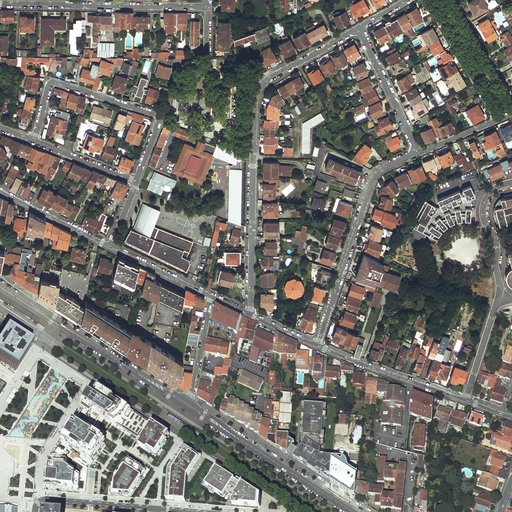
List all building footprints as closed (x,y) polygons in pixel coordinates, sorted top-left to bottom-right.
[(221,0),(222,9),(234,9),(234,0),(221,0)] [(288,0),(278,0),(281,9),(288,9),(288,0)] [(369,9),(364,0),(360,0),(350,6),(356,17),(369,9)] [(488,8),(483,0),(472,0),(468,3),(475,15),(488,8)] [(511,19),(503,4),(499,6),(508,21),(511,19)] [(405,13),(396,18),(398,21),(402,28),(403,30),(409,26),(412,25),(412,26),(422,20),(420,16),(416,8),(406,14),(405,13)] [(7,10),(0,10),(0,20),(17,21),(17,15),(13,15),(13,10),(7,10)] [(350,21),(345,10),(333,16),(338,26),(350,21)] [(124,12),(115,11),(114,26),(132,27),(132,12),(124,12)] [(168,12),(164,12),(163,23),(165,23),(165,31),(171,31),(171,30),(176,30),(176,12),(168,12)] [(182,13),(177,12),(176,27),(183,27),(183,28),(186,28),(187,13),(182,13)] [(99,15),(88,14),(88,20),(91,20),(91,41),(97,41),(98,25),(99,26),(99,15)] [(26,15),(20,15),(19,29),(33,29),(34,17),(26,17),(26,15)] [(111,15),(99,15),(99,26),(99,27),(111,27),(111,15)] [(147,16),(136,16),(133,16),(133,28),(138,28),(138,26),(147,25),(147,23),(150,22),(150,16),(147,16)] [(64,18),(41,18),(40,43),(52,43),(53,28),(64,28),(64,18)] [(85,19),(76,19),(76,22),(73,22),(73,28),(70,28),(69,42),(74,42),(75,34),(84,34),(85,19)] [(493,29),(488,19),(479,24),(488,41),(500,34),(496,27),(493,29)] [(195,21),(190,21),(190,43),(193,43),(193,45),(198,45),(199,23),(195,23),(195,21)] [(230,21),(219,21),(219,34),(221,34),(220,50),(229,50),(230,21)] [(289,36),(281,21),(279,22),(279,23),(281,29),(283,29),(287,38),(289,36)] [(392,25),(390,22),(388,21),(385,23),(386,25),(384,26),(385,27),(389,36),(399,31),(402,28),(398,21),(392,25)] [(416,32),(426,27),(423,23),(413,28),(416,32)] [(323,24),(306,33),(310,41),(328,32),(323,24)] [(511,28),(509,25),(506,26),(499,30),(501,33),(511,28)] [(415,36),(409,26),(403,30),(409,39),(415,36)] [(432,26),(420,33),(422,36),(424,41),(426,44),(437,38),(438,38),(432,26)] [(270,38),(266,27),(234,38),(234,44),(255,36),(258,43),(270,38)] [(389,36),(385,27),(379,31),(378,29),(373,32),(379,43),(390,37),(389,36)] [(306,33),(305,31),(293,37),(298,47),(310,41),(306,33)] [(502,40),(503,39),(506,45),(511,40),(511,38),(508,31),(500,35),(502,40)] [(443,48),(437,38),(426,44),(423,46),(416,50),(418,52),(426,48),(426,47),(429,45),(433,53),(443,48)] [(295,49),(290,39),(280,44),(285,55),(295,49)] [(114,43),(97,43),(97,45),(97,56),(109,56),(114,57),(114,43)] [(133,43),(133,48),(133,57),(136,57),(141,57),(141,44),(133,43)] [(359,54),(353,44),(344,50),(349,59),(355,56),(356,57),(358,56),(357,55),(359,54)] [(97,56),(97,45),(84,45),(84,52),(83,56),(89,56),(97,56)] [(259,51),(266,65),(277,59),(270,46),(259,51)] [(133,57),(133,48),(125,48),(125,57),(132,57),(133,57)] [(185,49),(175,49),(175,58),(185,58),(185,49)] [(448,55),(445,49),(439,53),(442,58),(441,58),(444,63),(448,61),(451,59),(453,58),(450,53),(448,55)] [(401,58),(397,50),(386,56),(390,64),(401,58)] [(347,61),(341,52),(332,58),(337,67),(347,61)] [(0,55),(0,61),(16,63),(16,60),(21,61),(21,57),(21,56),(16,55),(8,55),(0,55)] [(52,56),(50,63),(54,64),(56,61),(61,61),(61,66),(67,67),(67,65),(71,65),(71,60),(67,60),(67,56),(58,55),(52,56)] [(83,56),(81,56),(79,62),(79,63),(87,65),(89,56),(83,56)] [(114,57),(109,56),(107,61),(102,59),(99,70),(109,73),(112,63),(115,64),(117,57),(114,57)] [(117,57),(115,64),(113,70),(116,71),(118,65),(120,65),(123,57),(117,57)] [(130,64),(124,62),(121,70),(134,74),(138,61),(135,60),(136,57),(133,57),(132,57),(130,64)] [(168,57),(158,57),(157,62),(159,63),(156,73),(167,77),(173,58),(168,57)] [(406,66),(402,57),(401,58),(390,64),(389,65),(391,68),(392,68),(395,73),(406,66)] [(335,68),(329,59),(320,65),(325,74),(335,68)] [(151,74),(154,62),(146,60),(143,72),(151,74)] [(432,71),(425,60),(422,62),(424,66),(428,72),(432,71)] [(451,67),(448,61),(444,63),(438,67),(444,77),(457,70),(454,65),(451,67)] [(99,65),(93,63),(91,70),(83,68),(80,78),(84,79),(86,73),(95,76),(99,65)] [(367,73),(363,63),(352,68),(357,77),(367,73)] [(323,77),(317,67),(308,72),(313,82),(323,77)] [(35,70),(20,68),(20,69),(27,70),(29,72),(28,75),(35,77),(35,70)] [(84,79),(94,82),(95,76),(86,73),(84,79)] [(413,80),(409,73),(397,80),(402,90),(410,86),(409,83),(413,80)] [(126,77),(115,74),(111,88),(121,91),(121,89),(123,90),(126,77)] [(36,90),(40,77),(35,77),(28,75),(25,87),(30,88),(36,90)] [(310,87),(303,75),(300,77),(299,75),(292,80),(297,89),(303,85),(306,89),(310,87)] [(95,76),(94,82),(92,89),(97,90),(101,78),(95,76)] [(134,85),(131,92),(135,93),(135,94),(142,96),(142,95),(143,93),(146,94),(148,89),(143,88),(144,84),(145,84),(147,78),(141,76),(138,86),(134,85)] [(373,87),(368,77),(357,82),(362,92),(373,87)] [(438,90),(432,78),(429,80),(435,91),(438,90)] [(297,89),(292,80),(285,84),(290,93),(297,89)] [(445,88),(441,80),(435,83),(445,100),(448,99),(451,97),(448,92),(452,90),(449,86),(445,88)] [(290,93),(285,84),(278,88),(280,92),(283,97),(290,93)] [(159,90),(149,87),(148,89),(146,94),(146,96),(144,100),(155,103),(159,90)] [(69,92),(55,88),(54,91),(64,94),(61,106),(65,108),(66,105),(69,92)] [(406,93),(406,92),(402,94),(404,98),(405,97),(404,95),(406,94),(411,104),(421,99),(415,88),(406,93)] [(378,99),(374,89),(365,93),(367,97),(364,98),(367,104),(378,99)] [(73,94),(69,92),(66,105),(75,107),(79,95),(73,94)] [(283,97),(280,92),(272,96),(269,103),(279,107),(281,104),(285,102),(283,97)] [(11,97),(3,95),(0,108),(0,113),(7,115),(11,97)] [(83,97),(79,95),(75,107),(74,110),(82,112),(85,102),(81,101),(83,97)] [(445,103),(441,95),(435,98),(440,105),(445,103)] [(34,97),(28,96),(25,106),(36,109),(37,107),(32,106),(34,97)] [(308,108),(302,98),(300,99),(301,102),(297,105),(297,106),(301,113),(308,108)] [(449,100),(448,99),(445,100),(446,103),(452,116),(456,113),(453,105),(457,103),(455,98),(449,102),(448,100),(449,100)] [(384,111),(379,101),(368,106),(371,113),(370,114),(369,115),(370,116),(371,117),(372,116),(372,117),(384,111)] [(421,105),(419,102),(409,107),(411,112),(412,111),(414,117),(422,113),(419,106),(421,105)] [(278,110),(279,107),(269,103),(267,108),(267,118),(274,119),(278,119),(278,110)] [(364,107),(362,104),(354,108),(353,106),(346,110),(344,111),(346,115),(355,111),(364,107)] [(97,106),(93,105),(90,116),(108,122),(112,111),(102,108),(102,110),(96,108),(97,106)] [(484,116),(477,105),(466,110),(473,122),(484,116)] [(36,109),(25,106),(24,109),(21,108),(20,109),(19,112),(20,114),(22,114),(20,123),(27,125),(31,109),(36,111),(36,109)] [(301,113),(297,106),(290,110),(294,117),(301,113)] [(144,116),(132,112),(131,115),(130,118),(133,120),(125,140),(137,144),(141,134),(145,124),(142,123),(144,116)] [(126,116),(118,113),(113,126),(121,129),(124,121),(128,123),(130,118),(131,115),(127,114),(126,116)] [(324,119),(320,113),(303,123),(302,153),(310,153),(310,127),(324,119)] [(386,117),(385,113),(374,118),(375,121),(377,120),(379,124),(375,126),(378,133),(383,131),(383,132),(393,127),(388,116),(386,117)] [(60,118),(53,115),(48,134),(63,138),(69,116),(61,114),(60,118)] [(429,118),(427,114),(419,118),(421,123),(427,119),(429,118)] [(274,123),(274,119),(267,118),(265,118),(265,127),(274,127),(278,127),(278,123),(274,123)] [(454,129),(450,121),(440,126),(436,118),(431,120),(438,136),(454,129)] [(165,122),(148,164),(154,166),(167,134),(171,124),(165,122)] [(437,136),(432,125),(430,126),(430,125),(428,126),(429,127),(425,129),(425,128),(420,130),(425,142),(437,136)] [(502,127),(499,129),(502,136),(509,133),(511,137),(511,136),(511,131),(509,125),(507,126),(507,125),(504,126),(503,125),(502,126),(502,127)] [(189,131),(179,127),(176,135),(186,138),(189,131)] [(274,135),(274,127),(265,127),(264,135),(274,135)] [(86,138),(83,146),(94,150),(96,146),(101,148),(104,139),(99,137),(100,134),(93,132),(92,130),(90,129),(86,132),(84,137),(85,138),(86,138)] [(401,144),(395,131),(384,136),(391,149),(401,144)] [(484,136),(486,140),(483,142),(486,149),(491,147),(490,146),(498,142),(499,143),(500,143),(495,131),(484,136)] [(194,142),(197,135),(190,132),(187,140),(194,142)] [(116,137),(110,135),(102,155),(112,159),(116,148),(112,147),(116,137)] [(274,143),(274,135),(264,135),(264,142),(274,143)] [(23,143),(2,136),(1,141),(12,145),(11,148),(19,151),(23,143)] [(75,142),(66,138),(64,146),(68,147),(72,149),(75,142)] [(235,163),(238,154),(239,153),(217,144),(215,147),(198,140),(195,147),(191,146),(191,145),(185,143),(176,165),(175,164),(172,171),(182,175),(181,176),(192,181),(193,179),(202,183),(205,176),(204,176),(212,154),(233,162),(235,163)] [(468,143),(475,157),(482,153),(479,146),(477,147),(474,141),(468,143)] [(274,151),(274,143),(264,142),(264,151),(274,151)] [(319,172),(325,145),(319,142),(314,170),(313,173),(317,175),(326,178),(335,181),(336,178),(319,172)] [(28,145),(23,143),(19,151),(18,152),(27,156),(32,147),(28,145)] [(365,143),(352,159),(361,165),(368,156),(367,155),(371,149),(365,143)] [(37,149),(32,147),(27,156),(30,158),(27,165),(34,169),(35,167),(43,151),(37,149)] [(501,148),(497,150),(500,157),(506,154),(503,147),(501,148)] [(449,150),(438,156),(442,165),(451,161),(454,166),(457,165),(454,159),(453,160),(449,150)] [(49,154),(43,151),(35,167),(46,172),(54,157),(50,156),(50,154),(49,154)] [(454,159),(457,165),(461,173),(474,167),(472,162),(467,165),(464,158),(463,158),(461,153),(457,154),(453,156),(454,159)] [(229,165),(229,168),(241,169),(241,155),(238,154),(235,163),(233,162),(232,165),(229,165)] [(57,157),(55,156),(54,157),(46,172),(46,174),(51,177),(59,161),(58,161),(60,158),(57,157)] [(132,160),(122,156),(118,167),(128,171),(132,160)] [(436,156),(422,162),(426,170),(436,166),(435,163),(439,161),(436,156)] [(362,172),(328,158),(324,168),(358,181),(362,172)] [(69,162),(66,160),(62,168),(68,171),(73,163),(69,162)] [(511,161),(508,163),(507,160),(500,163),(500,164),(487,170),(487,168),(483,170),(486,177),(490,176),(491,179),(505,173),(503,170),(510,167),(511,171),(511,161)] [(277,165),(278,162),(263,161),(263,175),(277,176),(277,174),(290,174),(290,167),(280,167),(280,169),(277,169),(277,165)] [(75,164),(73,163),(68,171),(67,174),(78,179),(80,176),(84,167),(78,165),(75,164)] [(409,169),(408,170),(414,181),(425,175),(420,164),(413,167),(413,166),(408,168),(409,169)] [(92,172),(84,167),(80,176),(88,180),(92,172)] [(11,171),(9,170),(4,179),(9,182),(7,187),(10,188),(16,176),(18,174),(16,173),(18,170),(14,168),(12,172),(11,171)] [(241,169),(229,168),(228,220),(240,224),(241,169)] [(311,177),(313,173),(314,170),(308,168),(305,175),(311,177)] [(107,176),(93,171),(92,172),(88,180),(86,184),(91,187),(96,178),(101,180),(99,184),(101,186),(102,185),(107,176)] [(169,197),(176,179),(154,171),(146,189),(169,197)] [(394,174),(400,186),(400,187),(411,181),(406,171),(397,175),(396,173),(394,174)] [(326,178),(317,175),(310,194),(320,197),(326,178)] [(21,179),(16,176),(10,188),(13,190),(15,191),(19,182),(21,179)] [(117,180),(107,176),(102,185),(104,187),(107,182),(112,185),(110,190),(112,190),(117,180)] [(392,179),(380,189),(386,193),(388,191),(391,195),(399,188),(392,179)] [(127,184),(117,180),(112,190),(110,193),(122,197),(127,184)] [(32,185),(27,182),(25,185),(21,194),(27,197),(32,200),(35,194),(29,191),(29,190),(32,185)] [(340,186),(329,182),(324,198),(335,201),(340,186)] [(275,191),(275,183),(263,183),(263,195),(275,196),(275,194),(277,194),(277,191),(275,191)] [(25,185),(22,184),(17,193),(21,194),(25,185)] [(56,194),(39,185),(35,194),(32,200),(36,202),(38,199),(50,205),(51,204),(56,194)] [(298,196),(298,185),(282,185),(282,196),(298,196)] [(471,199),(476,197),(471,185),(437,200),(440,206),(437,208),(425,201),(411,226),(413,227),(409,236),(423,240),(426,234),(437,239),(441,232),(447,226),(454,222),(462,220),(470,221),(471,217),(471,199)] [(353,196),(355,191),(345,188),(343,193),(353,196)] [(66,201),(68,197),(57,192),(56,194),(51,204),(62,210),(66,201)] [(320,197),(310,194),(306,209),(316,212),(320,197)] [(382,195),(378,205),(389,209),(393,198),(382,195)] [(511,197),(504,199),(505,202),(502,202),(501,200),(498,201),(496,206),(494,210),(494,213),(495,219),(497,223),(506,220),(504,214),(511,212),(511,197)] [(6,200),(2,198),(0,210),(0,212),(6,213),(8,201),(6,200)] [(352,204),(340,200),(336,212),(348,215),(352,204)] [(74,205),(66,201),(62,210),(69,214),(71,212),(74,205)] [(277,214),(277,202),(263,202),(263,214),(277,214)] [(160,209),(145,203),(136,226),(139,227),(137,231),(134,230),(133,229),(130,228),(129,232),(128,231),(124,239),(129,242),(182,266),(186,270),(190,261),(189,261),(190,259),(186,257),(193,240),(180,236),(176,246),(174,245),(175,244),(159,238),(159,239),(149,236),(153,226),(160,209)] [(145,203),(143,203),(133,229),(134,230),(136,226),(145,203)] [(80,207),(75,204),(74,205),(71,212),(76,215),(80,207)] [(375,208),(372,217),(381,220),(380,223),(397,229),(399,224),(396,223),(397,220),(394,218),(395,215),(375,208)] [(33,214),(30,212),(28,219),(26,232),(35,234),(35,233),(34,233),(34,231),(38,216),(33,214)] [(401,213),(399,219),(402,221),(404,222),(408,215),(406,214),(401,213)] [(96,220),(86,215),(81,225),(87,228),(92,231),(97,221),(98,219),(96,219),(96,220)] [(42,218),(38,216),(34,231),(43,233),(44,231),(44,230),(46,221),(42,218)] [(24,219),(15,217),(12,232),(23,234),(23,232),(26,233),(26,232),(28,219),(24,218),(24,219)] [(345,223),(334,219),(331,229),(342,233),(345,223)] [(228,220),(227,220),(226,223),(225,227),(229,228),(229,226),(233,227),(231,234),(232,234),(230,240),(238,243),(240,236),(239,236),(240,229),(245,231),(245,226),(240,224),(228,220)] [(51,232),(53,224),(50,223),(46,221),(44,230),(51,232)] [(100,222),(97,221),(92,231),(97,233),(98,231),(102,223),(100,222)] [(226,223),(217,221),(211,244),(213,245),(215,245),(219,226),(223,227),(222,229),(225,229),(225,227),(226,223)] [(278,234),(278,222),(264,222),(264,234),(278,234)] [(56,226),(53,224),(51,232),(50,236),(58,238),(60,228),(56,226)] [(372,224),(368,236),(378,240),(383,228),(372,224)] [(306,226),(302,225),(301,231),(300,237),(299,240),(303,242),(306,242),(308,232),(306,232),(304,232),(306,226)] [(180,236),(153,226),(149,236),(159,239),(159,238),(175,244),(174,245),(176,246),(180,236)] [(58,239),(56,248),(59,249),(60,246),(68,247),(69,241),(70,234),(71,233),(66,231),(60,228),(58,238),(58,239)] [(340,238),(329,234),(326,245),(337,248),(340,238)] [(203,244),(209,245),(211,238),(204,236),(203,244)] [(295,237),(292,237),(292,244),(298,245),(299,240),(300,237),(295,237)] [(303,242),(299,240),(298,245),(296,256),(303,259),(305,250),(302,250),(303,242)] [(369,240),(367,246),(366,245),(364,251),(378,255),(381,244),(369,240)] [(276,252),(277,241),(266,241),(265,247),(264,247),(264,252),(264,254),(273,255),(273,252),(276,252)] [(181,268),(182,266),(129,242),(129,243),(181,268)] [(88,250),(73,246),(70,257),(83,261),(85,254),(86,254),(88,250)] [(31,250),(22,248),(21,256),(19,263),(23,264),(26,253),(30,254),(31,252),(31,250)] [(335,253),(324,249),(320,260),(332,264),(335,253)] [(239,251),(227,251),(227,262),(239,263),(239,261),(240,261),(240,258),(239,258),(239,251)] [(11,254),(4,252),(0,270),(6,274),(9,261),(11,254)] [(21,256),(11,253),(11,254),(9,261),(13,262),(19,263),(21,256)] [(364,253),(356,276),(377,283),(382,270),(383,265),(381,264),(364,253)] [(273,255),(264,254),(264,258),(262,258),(262,266),(271,266),(271,264),(273,264),(273,263),(274,263),(274,262),(273,262),(273,255)] [(139,266),(118,256),(113,277),(128,282),(128,283),(134,285),(135,281),(139,266)] [(106,258),(101,257),(97,269),(109,272),(112,262),(106,260),(106,258)] [(19,263),(13,262),(9,275),(16,280),(19,264),(19,263)] [(20,264),(19,264),(16,280),(23,285),(26,272),(26,271),(19,269),(20,264)] [(383,265),(382,270),(401,276),(403,271),(401,270),(395,268),(395,269),(383,265)] [(143,268),(139,266),(135,281),(144,283),(147,270),(143,268)] [(323,269),(316,267),(315,269),(318,270),(316,279),(326,282),(331,268),(324,266),(323,269)] [(228,271),(220,269),(217,281),(231,285),(233,278),(235,278),(236,273),(230,271),(231,269),(228,269),(228,271)] [(155,274),(147,270),(144,283),(141,292),(148,295),(157,300),(158,297),(160,283),(153,279),(155,274)] [(382,270),(377,283),(396,290),(401,276),(382,270)] [(31,273),(26,272),(23,285),(31,289),(33,279),(34,275),(34,274),(31,273)] [(274,285),(273,272),(261,273),(263,286),(274,285)] [(44,281),(40,280),(37,294),(44,298),(45,295),(48,282),(49,278),(45,277),(44,281)] [(352,277),(351,281),(368,286),(375,289),(376,285),(352,277)] [(301,295),(303,288),(300,281),(293,278),(286,281),(284,288),(287,295),(294,298),(301,295)] [(36,279),(33,279),(31,289),(37,294),(40,280),(36,279)] [(45,295),(55,302),(58,291),(59,284),(48,282),(45,295)] [(183,306),(185,294),(160,283),(158,297),(182,309),(183,306)] [(354,283),(352,289),(350,288),(348,293),(361,297),(362,293),(364,293),(364,292),(363,291),(364,286),(354,283)] [(321,300),(325,288),(315,285),(311,296),(321,300)] [(368,286),(367,289),(372,290),(371,294),(373,295),(374,291),(375,289),(368,286)] [(277,296),(278,288),(272,288),(272,293),(269,293),(261,293),(261,303),(261,304),(262,305),(264,306),(268,307),(268,311),(276,311),(276,302),(272,302),(272,298),(277,298),(277,296)] [(190,291),(186,289),(185,294),(183,306),(193,309),(193,308),(194,302),(196,294),(190,291)] [(55,302),(55,305),(81,321),(85,301),(86,299),(81,298),(76,296),(76,294),(72,293),(71,295),(66,294),(58,291),(55,302)] [(373,295),(371,301),(370,304),(377,306),(382,294),(374,291),(373,295)] [(205,298),(196,294),(194,302),(199,304),(199,302),(204,303),(205,298)] [(348,301),(346,307),(357,310),(360,300),(348,295),(346,300),(348,301)] [(99,310),(85,301),(81,321),(126,351),(131,332),(131,330),(105,313),(99,310)] [(313,321),(319,305),(317,305),(309,302),(306,311),(304,311),(304,312),(305,313),(304,317),(313,321)] [(243,317),(216,304),(214,308),(211,323),(237,336),(239,330),(243,317)] [(16,312),(16,313),(25,319),(25,318),(27,316),(17,310),(16,312)] [(345,311),(341,322),(352,326),(355,315),(345,311)] [(193,313),(192,313),(190,322),(188,331),(199,333),(199,329),(193,328),(194,324),(195,325),(197,316),(201,317),(202,315),(196,314),(193,313)] [(297,316),(295,315),(291,321),(297,324),(300,318),(301,319),(301,318),(303,319),(304,317),(298,315),(297,316)] [(243,317),(239,330),(237,336),(236,344),(235,345),(234,354),(236,355),(239,340),(239,337),(254,341),(257,329),(258,324),(254,322),(243,317)] [(311,325),(313,321),(304,317),(303,319),(301,318),(301,319),(300,318),(297,324),(312,331),(314,327),(312,326),(312,325),(311,325)] [(18,327),(19,326),(9,320),(9,321),(8,322),(17,328),(18,327)] [(337,326),(332,338),(342,342),(346,330),(337,326)] [(32,345),(7,329),(0,340),(0,359),(16,370),(32,345)] [(199,333),(188,331),(186,343),(197,344),(199,333)] [(347,331),(343,342),(354,346),(358,335),(347,331)] [(150,341),(151,340),(145,339),(145,337),(144,337),(141,336),(141,334),(131,332),(126,351),(147,364),(150,343),(150,341)] [(435,355),(427,375),(435,378),(435,376),(439,365),(444,351),(441,350),(445,339),(444,339),(445,336),(442,335),(439,342),(435,355)] [(359,340),(353,354),(356,356),(358,356),(365,338),(359,336),(358,339),(359,340)] [(286,337),(284,354),(297,355),(297,352),(298,343),(292,340),(286,337)] [(375,341),(370,355),(381,358),(388,338),(385,337),(383,344),(375,341)] [(409,349),(407,354),(416,357),(420,347),(415,345),(417,339),(414,337),(409,349)] [(208,339),(206,352),(227,356),(229,346),(219,344),(220,342),(208,339)] [(388,339),(385,349),(390,351),(391,349),(396,351),(399,343),(393,341),(388,339)] [(432,345),(429,353),(435,355),(439,342),(434,340),(433,341),(432,345)] [(182,365),(183,364),(178,361),(178,360),(174,358),(175,357),(155,344),(155,345),(150,343),(147,364),(176,383),(184,369),(185,366),(182,365)] [(402,346),(396,362),(401,364),(405,353),(407,354),(409,349),(402,346)] [(501,367),(498,376),(505,378),(504,378),(510,380),(511,373),(511,366),(506,364),(506,363),(511,364),(511,361),(511,347),(508,346),(501,367)] [(421,350),(414,367),(420,369),(425,355),(424,355),(425,351),(421,350)] [(297,359),(296,364),(303,365),(307,365),(308,356),(302,356),(303,353),(297,352),(297,355),(297,359)] [(316,358),(315,372),(318,373),(318,377),(322,377),(324,361),(320,361),(320,359),(316,358)] [(348,376),(354,376),(355,367),(348,364),(342,362),(342,367),(341,371),(349,372),(348,376)] [(439,365),(435,376),(445,380),(450,365),(444,363),(442,366),(439,365)] [(183,364),(182,365),(185,366),(184,369),(176,383),(185,388),(189,386),(193,365),(183,364)] [(454,366),(450,378),(450,379),(451,381),(454,382),(455,381),(459,382),(459,381),(462,382),(466,370),(454,366)] [(224,367),(224,369),(215,368),(214,375),(216,375),(218,376),(222,376),(224,375),(228,376),(229,368),(224,367)] [(328,369),(327,379),(341,380),(341,371),(342,367),(336,367),(336,370),(328,369)] [(243,372),(238,383),(242,385),(243,383),(244,384),(244,386),(254,390),(255,389),(256,390),(256,391),(259,393),(264,382),(243,372)] [(481,373),(478,385),(483,386),(485,380),(487,381),(489,376),(482,373),(481,373)] [(365,375),(355,374),(353,387),(364,388),(364,389),(367,389),(368,379),(365,379),(365,375)] [(198,396),(213,406),(214,404),(219,392),(221,385),(222,381),(227,383),(229,376),(228,376),(224,375),(222,376),(218,376),(216,375),(212,391),(209,390),(211,381),(208,378),(201,377),(198,396)] [(490,382),(488,388),(493,390),(497,378),(496,378),(489,376),(487,381),(490,382)] [(390,384),(379,381),(377,393),(385,394),(382,424),(402,426),(403,408),(404,408),(406,391),(401,390),(401,389),(389,388),(390,384)] [(497,381),(491,400),(502,404),(506,393),(497,389),(499,381),(497,381)] [(274,385),(274,393),(281,393),(281,391),(282,384),(275,384),(274,385)] [(87,466),(102,442),(84,431),(97,411),(100,413),(99,414),(101,416),(102,414),(112,421),(123,404),(96,387),(49,460),(46,490),(86,493),(88,469),(78,462),(79,460),(87,466)] [(280,403),(277,447),(288,455),(291,422),(294,392),(281,391),(281,393),(280,403)] [(413,393),(410,415),(433,422),(435,400),(413,393)] [(223,400),(221,411),(227,415),(231,398),(231,397),(229,397),(228,401),(223,400)] [(262,425),(263,417),(259,416),(259,414),(255,413),(255,411),(249,410),(250,408),(251,407),(246,403),(245,405),(240,404),(240,402),(236,401),(236,399),(231,398),(227,415),(232,416),(232,418),(236,419),(236,421),(241,422),(241,424),(246,425),(246,426),(246,427),(247,428),(248,428),(249,428),(249,427),(249,426),(251,426),(251,430),(255,431),(255,433),(261,434),(262,425)] [(268,413),(267,423),(271,423),(273,402),(273,401),(266,401),(264,413),(268,413)] [(271,423),(270,426),(269,442),(277,447),(280,403),(273,402),(271,423)] [(142,440),(153,424),(123,404),(112,421),(132,434),(142,440)] [(436,418),(443,420),(439,431),(447,434),(448,433),(450,426),(455,412),(452,411),(453,410),(448,408),(446,410),(440,408),(436,418)] [(456,413),(452,425),(463,429),(467,417),(462,415),(463,414),(458,412),(458,413),(456,413)] [(473,414),(470,424),(481,428),(484,418),(473,414)] [(291,422),(288,455),(296,460),(298,430),(296,430),(296,423),(291,422)] [(504,428),(502,431),(504,431),(502,435),(505,436),(511,438),(511,425),(506,423),(505,429),(504,428)] [(153,424),(142,440),(140,444),(156,455),(170,435),(153,424)] [(337,424),(335,439),(348,440),(349,425),(337,424)] [(270,426),(262,425),(261,434),(260,437),(269,442),(270,426)] [(414,447),(424,448),(426,427),(416,426),(414,447)] [(318,446),(316,472),(331,482),(332,470),(333,469),(328,469),(328,465),(322,465),(322,462),(322,454),(325,454),(327,433),(319,433),(319,434),(319,440),(318,446)] [(499,436),(496,435),(492,446),(508,452),(511,440),(511,439),(505,437),(504,438),(499,436)] [(188,477),(201,456),(185,445),(169,470),(167,500),(186,502),(188,477)] [(309,462),(308,467),(316,472),(318,446),(310,446),(310,451),(306,450),(305,462),(309,462)] [(493,457),(491,465),(493,465),(500,468),(502,469),(506,458),(497,455),(497,453),(494,452),(492,457),(493,457)] [(425,456),(417,454),(417,469),(424,469),(425,456)] [(396,481),(394,495),(384,494),(384,487),(379,487),(370,486),(369,495),(376,496),(375,504),(382,505),(382,508),(392,509),(391,511),(401,511),(407,464),(406,464),(406,460),(401,459),(401,462),(398,462),(397,466),(387,465),(388,458),(381,457),(378,482),(379,482),(385,483),(385,480),(396,481)] [(129,497),(146,471),(129,460),(112,486),(112,496),(129,497)] [(259,493),(218,467),(205,487),(224,499),(225,497),(229,499),(230,497),(234,500),(233,502),(233,506),(258,508),(259,493)] [(332,470),(331,482),(343,490),(345,472),(332,470)] [(356,487),(356,493),(369,496),(369,495),(370,486),(370,484),(360,482),(361,471),(358,471),(358,474),(358,475),(356,487)] [(483,472),(478,486),(492,491),(497,477),(490,474),(483,472)] [(348,480),(347,488),(353,488),(353,487),(356,487),(358,475),(347,474),(347,480),(348,480)] [(479,499),(475,510),(480,511),(486,511),(493,495),(488,494),(487,497),(486,496),(486,495),(484,494),(483,495),(481,494),(479,499)] [(471,503),(469,508),(475,510),(479,499),(475,497),(473,504),(471,503)]
